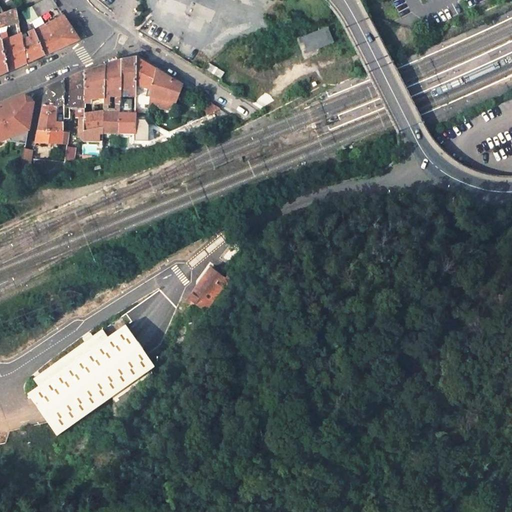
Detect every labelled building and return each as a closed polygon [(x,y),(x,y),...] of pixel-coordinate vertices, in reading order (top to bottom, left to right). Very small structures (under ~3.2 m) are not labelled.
[(0,0),(0,12),(1,14),(16,9),(10,0),(0,0)] [(52,0),(43,0),(22,12),(28,24),(57,7),(52,0)] [(16,9),(1,14),(0,14),(0,37),(1,43),(5,41),(4,37),(7,37),(7,32),(6,26),(19,22),(16,9)] [(23,44),(26,63),(78,40),(76,37),(63,16),(58,18),(28,33),(31,40),(23,44)] [(328,27),(301,38),(308,53),(333,43),(328,27)] [(26,63),(23,44),(22,38),(2,45),(7,72),(18,67),(26,63)] [(136,60),(120,61),(120,87),(128,87),(128,96),(135,96),(136,84),(136,60)] [(136,60),(136,84),(148,89),(146,97),(149,97),(155,71),(136,60)] [(118,133),(119,113),(119,94),(120,87),(120,61),(105,66),(103,104),(110,104),(110,98),(115,98),(114,112),(103,113),(102,127),(102,132),(118,133)] [(224,73),(209,64),(205,69),(220,79),(224,73)] [(99,108),(103,108),(103,104),(105,66),(84,73),(83,104),(90,103),(90,106),(99,105),(99,108)] [(182,87),(155,71),(149,97),(150,97),(175,102),(176,102),(182,87)] [(102,132),(102,127),(83,130),(83,115),(83,104),(84,73),(63,82),(63,106),(75,106),(75,118),(79,118),(78,135),(83,141),(102,141),(102,132)] [(63,106),(63,82),(45,89),(37,131),(62,132),(63,123),(60,123),(59,126),(53,126),(53,115),(63,115),(63,106)] [(136,84),(135,96),(146,97),(148,89),(136,84)] [(29,95),(0,106),(0,139),(9,135),(11,140),(19,137),(26,138),(33,99),(29,95)] [(175,102),(150,97),(149,107),(172,112),(175,102)] [(211,104),(204,107),(207,114),(219,109),(211,104)] [(103,113),(99,113),(83,115),(83,130),(102,127),(103,113)] [(124,113),(119,113),(118,133),(134,132),(135,113),(124,113)] [(62,132),(37,131),(35,142),(61,143),(62,132)] [(19,137),(11,140),(24,145),(26,138),(19,137)] [(68,146),(67,156),(76,157),(77,147),(68,146)] [(23,150),(21,166),(30,166),(30,151),(23,150)] [(207,305),(223,283),(208,270),(186,298),(193,304),(198,298),(207,305)] [(164,316),(139,333),(152,351),(177,334),(164,316)] [(103,330),(33,379),(38,387),(28,394),(57,437),(155,367),(126,325),(108,338),(103,330)] [(113,423),(159,385),(155,377),(104,411),(113,423)]
